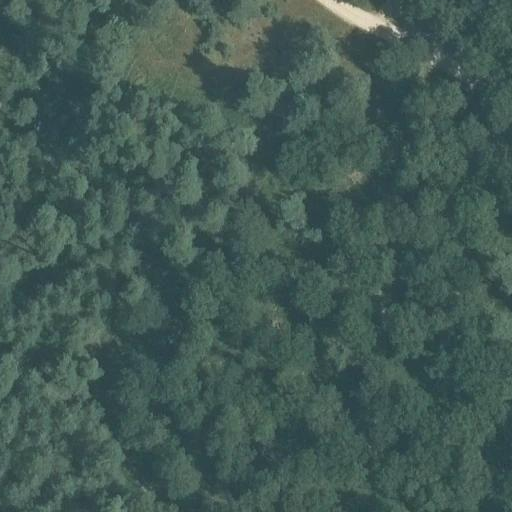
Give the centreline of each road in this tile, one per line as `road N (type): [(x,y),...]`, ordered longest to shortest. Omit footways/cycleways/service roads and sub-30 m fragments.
road 1 (track): [(152,511),(71,402),(0,378)]
road 2 (track): [(511,93),(362,27),(327,0)]
